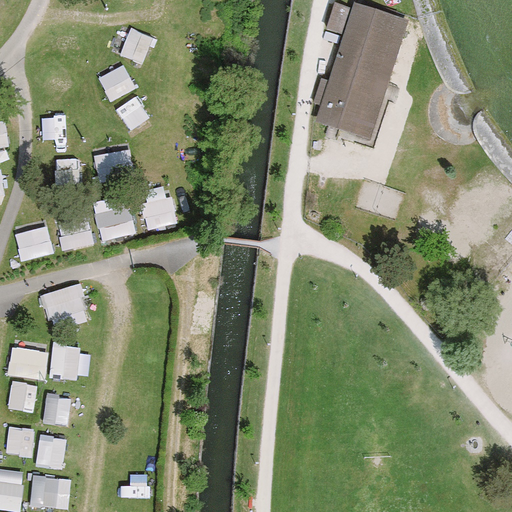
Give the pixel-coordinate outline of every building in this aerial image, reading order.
[(375,144),(416,20),(356,0),(353,12),(344,37),(315,125),(375,144)] [(344,37),(353,12),(334,5),(325,31),(344,37)] [(48,86),(76,86),(75,61),(47,61),(48,86)] [(126,62),(100,74),(111,98),(137,85),(126,62)] [(45,118),(69,117),(68,95),(44,96),(45,118)] [(133,97),(119,107),(131,123),(145,113),(133,97)] [(44,151),(73,149),(71,121),(42,123),(44,151)] [(103,190),(136,185),(129,146),(96,152),(103,190)] [(170,193),(141,202),(149,228),(178,220),(170,193)] [(358,205),(348,236),(393,250),(403,218),(358,205)] [(98,210),(101,237),(137,233),(134,206),(98,210)] [(16,230),(21,258),(54,252),(49,224),(16,230)] [(60,231),(64,248),(96,241),(92,224),(60,231)] [(53,325),(91,315),(81,281),(43,292),(53,325)] [(9,373),(46,377),(49,349),(12,344),(9,373)] [(54,374),(90,376),(92,347),(56,345),(54,374)] [(46,420),(71,421),(73,395),(47,393),(46,420)] [(6,449),(30,453),(35,428),(11,423),(6,449)] [(64,465),(68,434),(41,431),(37,462),(64,465)] [(34,474),(32,503),(71,505),(72,476),(34,474)] [(0,505),(22,508),(24,480),(0,478),(0,505)]
